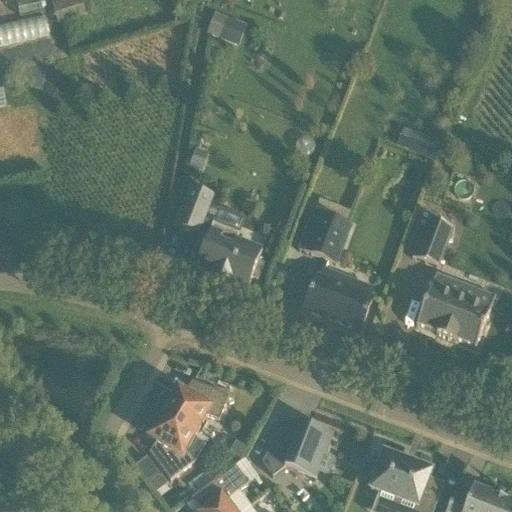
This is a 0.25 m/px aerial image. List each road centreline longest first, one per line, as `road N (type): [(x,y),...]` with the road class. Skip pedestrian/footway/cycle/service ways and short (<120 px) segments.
road 1 (residential): [(511,462),(172,325)]
road 2 (residential): [(172,325),(105,437),(105,455),(148,511)]
road 3 (residential): [(172,325),(0,278)]
road 4 (residential): [(71,511),(0,406)]
